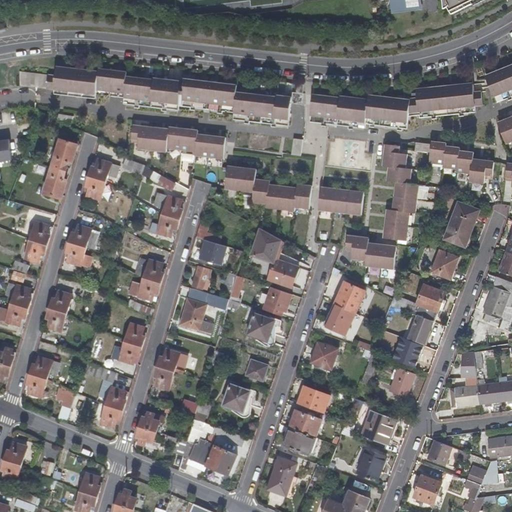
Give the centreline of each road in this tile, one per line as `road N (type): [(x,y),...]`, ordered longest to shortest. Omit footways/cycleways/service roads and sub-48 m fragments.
road 1 (tertiary): [(0,47),(82,39),(376,66),(459,48),(511,21)]
road 2 (residential): [(120,457),(203,185)]
road 3 (residential): [(9,410),(91,138)]
road 4 (residential): [(240,506),(330,250)]
road 5 (residential): [(420,428),(500,215)]
road 6 (residential): [(120,457),(240,506)]
road 7 (residential): [(9,410),(120,457)]
